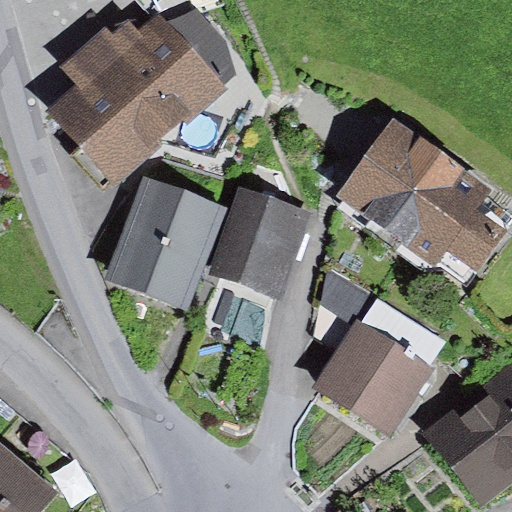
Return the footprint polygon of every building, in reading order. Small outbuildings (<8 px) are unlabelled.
[(103,0),(29,0),(33,17),(103,0)] [(82,103),(54,127),(112,196),(227,99),(164,24),(147,39),(134,24),(65,82),(82,103)] [(488,198),(397,136),(339,219),(434,284),(446,267),(471,284),(494,251),(465,231),(488,198)] [(220,222),(144,196),(111,292),(188,318),(220,222)] [(312,228),(246,206),(217,289),(284,312),(312,228)] [(438,381),(359,333),(316,404),(395,452),(438,381)] [(511,382),(433,445),(482,507),(511,483),(511,382)] [(0,511),(50,511),(0,465),(0,511)]
